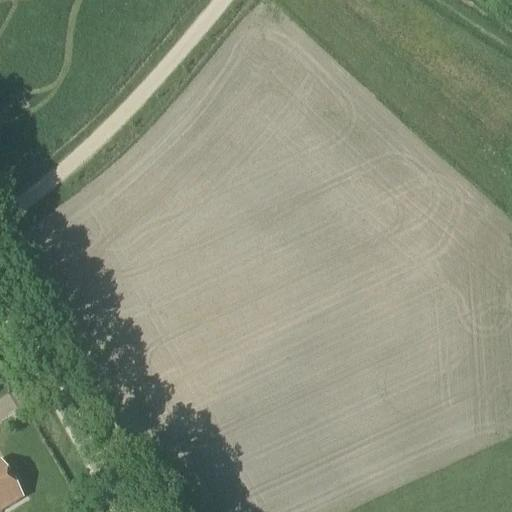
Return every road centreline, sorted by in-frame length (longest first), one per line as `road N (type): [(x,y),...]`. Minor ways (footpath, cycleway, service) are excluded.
road 1 (track): [(224,0),(109,136),(0,220)]
road 2 (unclassified): [(115,511),(0,302)]
